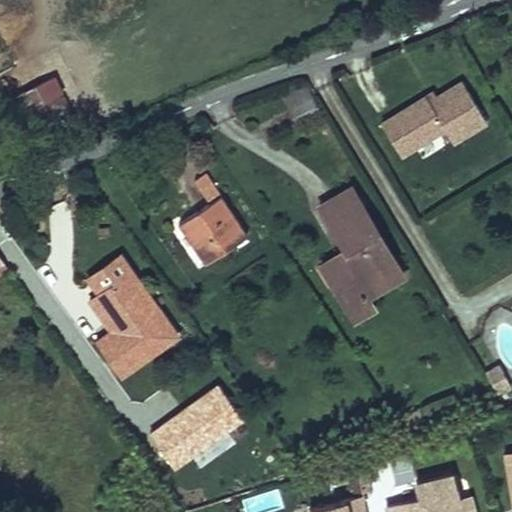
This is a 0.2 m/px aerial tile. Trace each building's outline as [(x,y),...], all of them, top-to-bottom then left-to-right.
[(72,113),(53,76),(35,86),(54,122),(72,113)] [(379,121),(404,166),(486,122),(461,77),(379,121)] [(306,85),(283,98),(297,122),(319,110),(306,85)] [(35,86),(8,100),(27,136),(54,122),(35,86)] [(247,234),(206,172),(195,180),(210,203),(179,223),(205,262),(247,234)] [(352,187),(320,206),(346,250),(350,257),(326,272),(345,305),(365,293),(367,296),(404,274),(352,187)] [(100,237),(109,236),(109,227),(99,228),(100,237)] [(346,250),(322,265),(326,272),(350,257),(346,250)] [(0,270),(9,267),(0,255),(0,270)] [(177,335),(120,255),(97,272),(108,287),(100,293),(122,324),(113,331),(99,340),(122,374),(177,335)] [(97,272),(89,277),(100,293),(108,287),(97,272)] [(100,293),(91,300),(113,331),(122,324),(100,293)] [(365,293),(345,305),(354,321),(374,309),(367,296),(365,293)] [(499,363),(485,371),(498,394),(511,387),(499,363)] [(375,481),(371,462),(356,467),(361,484),(375,481)] [(420,498),(386,507),(387,511),(473,511),(457,502),(459,499),(452,473),(416,482),(420,498)] [(229,495),(235,511),(265,511),(257,486),(229,495)] [(306,511),(363,511),(359,497),(306,511)]
